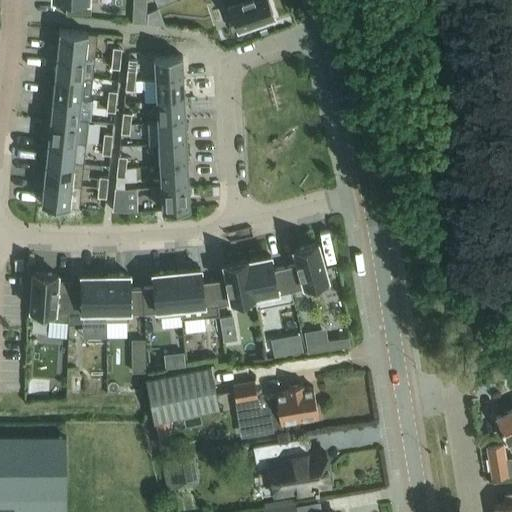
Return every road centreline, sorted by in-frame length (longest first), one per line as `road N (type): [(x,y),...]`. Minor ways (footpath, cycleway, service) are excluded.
road 1 (residential): [(323,26),(231,59),(232,225)]
road 2 (residential): [(232,225),(105,238),(0,235)]
road 3 (tertiary): [(402,406),(367,193)]
road 4 (tertiary): [(367,193),(323,26)]
road 5 (residential): [(367,193),(232,225)]
road 6 (residential): [(477,511),(457,379)]
road 7 (residential): [(15,0),(0,129)]
